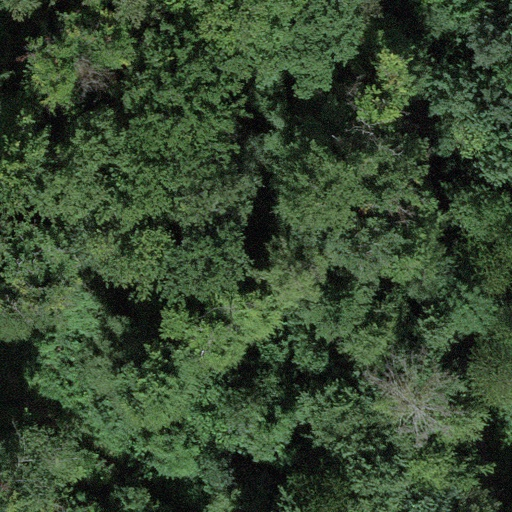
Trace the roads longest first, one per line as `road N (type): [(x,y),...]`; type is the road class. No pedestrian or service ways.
road 1 (track): [(375,0),(500,511)]
road 2 (track): [(179,511),(65,411),(0,378)]
